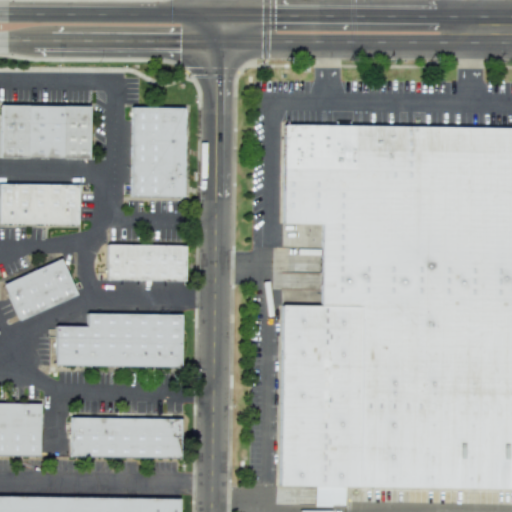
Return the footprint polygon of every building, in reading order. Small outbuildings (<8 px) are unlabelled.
[(0,107),(90,107),(89,160),(0,159),(0,107)] [(131,109),(183,109),(183,199),(131,199),(131,109)] [(283,124),(511,127),(511,487),(351,485),(351,505),(315,504),(315,488),(278,487),(281,305),(320,306),(322,224),(281,223),(283,124)] [(0,184),(78,184),(78,225),(0,225),(0,184)] [(106,246),(185,246),(185,282),(106,282),(106,246)] [(4,286),(59,262),(74,297),(20,321),(4,286)] [(54,366),(54,316),(180,316),(180,366),(54,366)] [(0,404),(39,404),(38,455),(0,455),(0,404)] [(69,419),(179,419),(179,459),(69,459),(69,419)] [(0,511),(0,497),(180,497),(180,511),(0,511)]
